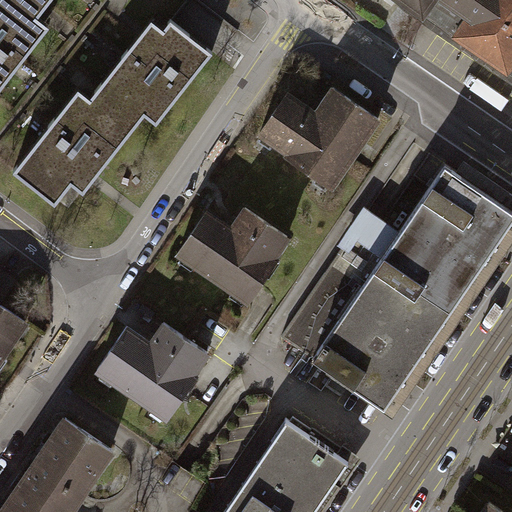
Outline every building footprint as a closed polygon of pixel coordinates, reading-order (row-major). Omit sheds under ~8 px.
[(41,7),(32,0),(0,0),(0,82),(46,24),(35,16),(41,7)] [(208,30),(217,21),(196,0),(190,0),(184,6),(208,30)] [(401,0),(451,34),(473,0),(401,0)] [(511,0),(473,0),(451,34),(473,49),(511,76),(511,0)] [(153,125),(211,51),(167,16),(159,27),(148,17),(138,29),(134,34),(92,89),(135,122),(140,115),(153,125)] [(135,122),(92,89),(88,94),(76,84),(10,168),(9,170),(53,204),(69,184),(80,192),(92,178),(135,122)] [(285,91),(255,134),(328,185),(375,118),(328,86),(311,110),(285,91)] [(395,231),(378,256),(451,306),(511,215),(511,209),(441,163),(395,231)] [(205,211),(175,254),(241,300),(285,236),(240,206),(226,226),(205,211)] [(378,256),(395,231),(364,210),(276,337),(308,358),(378,256)] [(381,408),(451,306),(378,256),(308,358),(381,408)] [(0,292),(10,279),(0,271),(0,292)] [(0,351),(21,319),(0,305),(0,351)] [(125,327),(95,370),(161,416),(205,353),(161,322),(147,342),(125,327)] [(65,511),(110,449),(61,417),(2,504),(14,511),(65,511)] [(282,417),(217,511),(310,511),(346,460),(282,417)] [(501,511),(485,501),(477,511),(501,511)]
